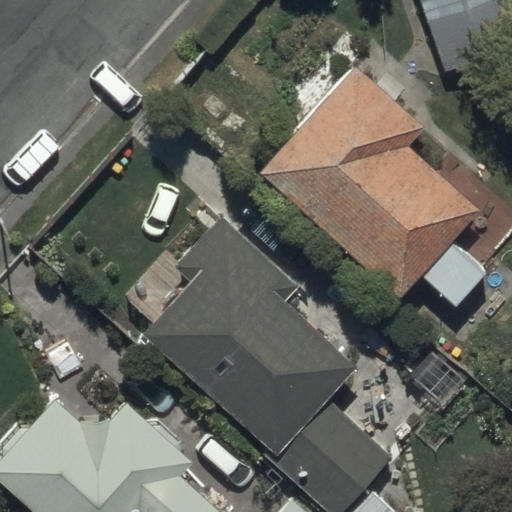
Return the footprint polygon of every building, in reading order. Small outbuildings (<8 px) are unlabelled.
[(511,47),(495,0),(407,0),(435,79),(511,52),(511,47)] [(253,179),(392,302),(411,280),(447,313),(477,279),(441,247),(469,216),(397,151),(416,130),(349,71),(253,179)] [(136,249),(100,203),(69,227),(106,273),(136,249)] [(290,292),(216,227),(169,279),(188,295),(143,346),(270,458),(346,374),(274,310),(290,292)] [(55,410),(0,471),(0,483),(32,511),(208,511),(177,484),(191,468),(126,410),(108,430),(77,430),(55,410)] [(271,471),(316,511),(346,511),(387,467),(325,412),(271,471)]
